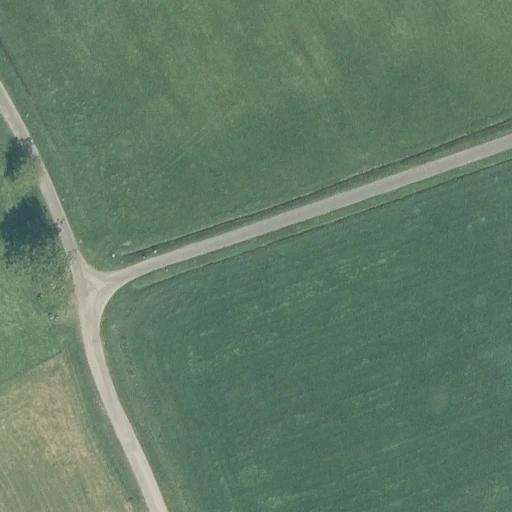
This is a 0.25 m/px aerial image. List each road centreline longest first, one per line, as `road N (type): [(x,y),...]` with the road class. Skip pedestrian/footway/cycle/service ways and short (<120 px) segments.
road 1 (track): [(0,95),(40,165),(88,291),(91,351),(109,414),(157,511)]
road 2 (track): [(88,291),(511,144)]
